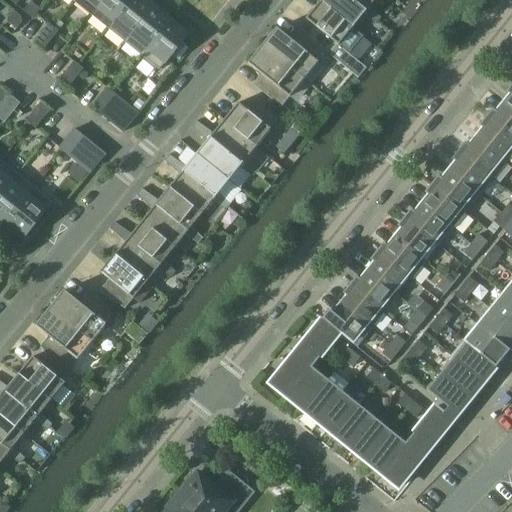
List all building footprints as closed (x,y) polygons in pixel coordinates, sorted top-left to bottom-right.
[(91,15),(103,0),(75,0),(74,2),(91,15)] [(131,0),(103,0),(91,15),(108,29),(131,0)] [(131,0),(108,29),(125,43),(154,7),(145,0),(131,0)] [(321,0),(320,2),(353,28),(363,15),(369,19),(374,12),(369,7),(366,11),(352,0),(321,0)] [(366,11),(369,7),(375,0),(352,0),(366,11)] [(33,19),(40,9),(31,2),(23,11),(33,19)] [(306,36),(326,52),(330,56),(353,28),(320,2),(306,19),(314,26),(306,36)] [(170,20),(154,7),(125,43),(142,56),(170,20)] [(17,29),(22,23),(21,17),(14,12),(6,21),(17,29)] [(374,12),(369,19),(376,24),(381,18),(374,12)] [(182,42),(188,35),(170,20),(142,56),(159,70),(171,55),(175,58),(185,45),(182,42)] [(49,24),(42,33),(51,41),(58,31),(49,24)] [(306,36),(298,29),(290,39),(276,28),(262,46),(293,71),(304,80),(326,52),(306,36)] [(51,41),(42,33),(34,42),(43,50),(51,41)] [(293,71),(262,46),(248,64),(261,74),(253,85),(281,108),(304,80),(293,71)] [(74,61),(66,71),(76,78),(83,69),(74,61)] [(76,78),(66,71),(59,80),(68,88),(76,78)] [(0,86),(0,102),(1,103),(8,93),(0,86)] [(107,89),(100,98),(109,106),(117,96),(107,89)] [(109,106),(100,98),(92,107),(102,115),(109,106)] [(137,113),(144,104),(139,99),(131,108),(137,113)] [(238,103),(227,117),(259,143),(279,119),(255,100),(246,110),(238,103)] [(34,111),(43,119),(51,110),(41,102),(34,111)] [(511,110),(504,104),(497,113),(492,109),(486,117),(511,138),(511,110)] [(43,119),(34,111),(26,121),(35,128),(43,119)] [(243,164),(246,160),(259,143),(227,117),(213,133),(206,128),(203,131),(200,135),(207,141),(210,137),(212,139),(243,164)] [(483,129),(477,138),(507,163),(511,156),(511,138),(486,117),(479,125),(483,129)] [(203,131),(206,128),(196,121),(192,127),(200,135),(203,131)] [(75,129),(67,138),(77,146),(84,137),(75,129)] [(251,165),(246,160),(243,164),(212,139),(210,137),(207,141),(196,154),(229,181),(240,168),(245,172),(248,168),(251,165)] [(77,146),(67,138),(60,148),(69,156),(77,146)] [(465,142),(458,151),(494,179),(507,163),(477,138),(470,146),(465,142)] [(456,163),(449,171),(480,196),(494,179),(458,151),(452,159),(456,163)] [(215,197),(219,193),(229,181),(196,154),(186,167),(178,162),(177,164),(175,166),(173,168),(180,175),(183,171),(184,172),(215,197)] [(177,164),(178,162),(169,155),(165,161),(173,168),(175,166),(177,164)] [(1,161),(0,162),(0,196),(18,175),(1,161)] [(248,168),(245,172),(253,177),(257,171),(251,165),(248,168)] [(212,201),(218,205),(219,205),(221,202),(224,198),(219,193),(215,197),(184,172),(183,171),(180,175),(169,188),(202,214),(212,201)] [(438,176),(431,184),(460,208),(460,209),(466,214),(480,196),(449,171),(443,180),(438,176)] [(0,196),(0,219),(6,224),(35,188),(18,175),(0,196)] [(429,196),(422,205),(447,225),(447,224),(460,209),(460,208),(431,184),(424,193),(429,196)] [(35,188),(6,224),(23,238),(30,230),(33,234),(44,220),(40,217),(52,202),(35,188)] [(148,199),(146,202),(152,209),(155,205),(157,206),(188,231),(191,227),(202,214),(169,188),(159,201),(151,196),(148,199)] [(137,195),(146,202),(148,199),(151,196),(142,189),(137,195)] [(219,205),(218,205),(226,210),(230,205),(224,198),(221,202),(219,205)] [(509,204),(501,213),(510,221),(511,218),(511,206),(510,205),(509,204)] [(142,222),(174,248),(185,235),(191,239),(194,236),(196,232),(191,227),(188,231),(157,206),(155,205),(152,209),(142,222)] [(411,209),(404,218),(433,241),(432,242),(439,247),(454,229),(447,224),(447,225),(422,205),(415,213),(411,209)] [(494,222),(503,230),(510,221),(501,213),(494,222)] [(432,242),(433,241),(404,218),(397,226),(402,230),(395,238),(418,257),(420,258),(420,257),(432,242)] [(511,236),(511,221),(510,221),(503,230),(511,237),(511,236)] [(164,261),(174,248),(142,222),(131,235),(124,229),(121,233),(118,236),(125,242),(128,238),(130,240),(151,257),(161,265),(164,261)] [(121,233),(124,229),(114,223),(110,228),(118,236),(121,233)] [(194,236),(191,239),(198,244),(203,239),(196,232),(194,236)] [(478,235),(471,244),(480,251),(487,242),(478,235)] [(166,269),(169,266),(164,261),(161,265),(151,257),(130,240),(128,238),(125,242),(115,255),(147,282),(158,269),(164,273),(166,269)] [(384,243),(377,251),(384,257),(406,275),(405,276),(411,281),(426,262),(420,257),(420,258),(418,257),(395,238),(388,247),(384,243)] [(480,251),(471,244),(463,253),(472,261),(480,251)] [(495,246),(487,255),(497,262),(504,253),(495,246)] [(375,264),(368,272),(392,292),(393,291),(405,276),(406,275),(384,257),(377,251),(370,260),(375,264)] [(125,309),(147,282),(115,255),(100,273),(109,280),(101,290),(125,309)] [(497,262),(487,255),(480,264),(489,271),(497,262)] [(176,272),(169,266),(166,269),(164,273),(171,278),(176,272)] [(451,268),(443,278),(453,285),(460,276),(451,268)] [(393,291),(392,292),(368,272),(361,280),(356,277),(350,285),(385,314),(399,296),(393,291)] [(469,277),(462,287),(471,294),(479,285),(469,277)] [(453,285),(443,278),(436,287),(445,294),(453,285)] [(348,297),(341,306),(371,330),(385,314),(350,285),(343,293),(348,297)] [(471,294),(462,287),(455,296),(464,303),(471,294)] [(64,291),(50,308),(91,342),(114,314),(86,291),(77,301),(64,291)] [(511,300),(504,295),(492,311),(511,327),(511,300)] [(424,302),(416,311),(426,318),(433,309),(424,302)] [(357,348),(371,330),(341,306),(334,314),(329,310),(322,318),(340,333),(339,333),(357,348)] [(69,370),(91,342),(50,308),(35,326),(49,337),(41,347),(49,353),(69,370)] [(436,318),(445,326),(453,316),(444,309),(436,318)] [(426,318),(416,311),(409,320),(418,328),(426,318)] [(511,327),(492,311),(479,327),(511,353),(511,327)] [(322,318),(305,340),(322,354),(339,333),(340,333),(322,318)] [(445,326),(436,318),(429,327),(438,335),(445,326)] [(511,353),(479,327),(466,342),(496,367),(504,357),(509,361),(511,357),(511,353)] [(397,335),(389,345),(398,352),(406,343),(397,335)] [(305,340),(288,361),(305,375),(311,367),(312,367),(322,354),(305,340)] [(418,341),(411,350),(420,358),(428,348),(418,341)] [(466,342),(453,358),(483,383),(496,367),(466,342)] [(334,352),(343,360),(351,350),(341,343),(334,352)] [(398,352),(389,345),(382,354),(391,361),(398,352)] [(360,358),(351,350),(343,360),(352,367),(360,358)] [(420,358),(411,350),(404,359),(413,366),(420,358)] [(69,370),(49,353),(41,363),(32,357),(18,374),(51,401),(73,373),(69,370)] [(453,358),(440,374),(471,399),(483,383),(453,358)] [(287,397),(305,375),(288,361),(270,384),(287,397)] [(311,367),(305,375),(287,397),(302,410),(327,380),(312,367),(311,367)] [(366,378),(375,385),(382,376),(373,369),(366,378)] [(51,401),(18,374),(8,387),(0,382),(0,393),(2,395),(5,391),(36,416),(37,417),(38,417),(40,414),(51,401)] [(471,399),(440,374),(427,391),(457,415),(471,399)] [(392,384),(382,376),(375,385),(384,393),(392,384)] [(327,380),(302,410),(318,423),(343,393),(327,380)] [(0,397),(0,415),(24,434),(34,421),(40,425),(45,418),(40,414),(38,417),(37,417),(36,416),(5,391),(2,395),(0,397)] [(359,405),(343,393),(318,423),(334,436),(359,405)] [(397,403),(407,411),(414,402),(405,394),(397,403)] [(423,409),(414,402),(407,411),(416,418),(423,409)] [(359,405),(334,436),(350,449),(375,418),(359,405)] [(434,408),(416,430),(434,444),(452,422),(434,408)] [(0,442),(9,450),(10,451),(13,447),(24,434),(0,415),(0,442)] [(47,430),(52,425),(45,418),(40,425),(47,430)] [(390,431),(375,418),(350,449),(366,461),(390,431)] [(416,466),(434,444),(416,430),(405,443),(406,444),(400,452),(416,466)] [(366,461),(382,474),(400,452),(406,444),(405,443),(390,431),(366,461)] [(16,455),(18,452),(13,447),(10,451),(9,450),(0,442),(0,463),(7,455),(13,459),(16,455)] [(16,455),(13,459),(20,464),(25,458),(18,452),(16,455)] [(398,488),(416,466),(400,452),(382,474),(398,488)] [(179,491),(204,511),(237,511),(254,493),(233,476),(221,491),(198,473),(194,477),(192,475),(179,491)] [(204,511),(179,491),(166,507),(168,509),(165,511),(204,511)]
